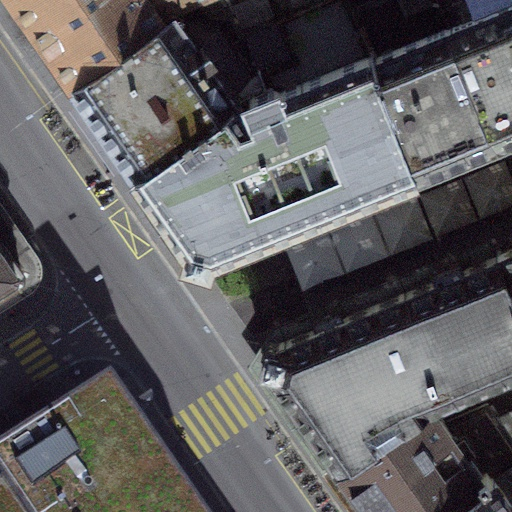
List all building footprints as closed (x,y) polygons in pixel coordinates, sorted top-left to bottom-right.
[(18,0),(72,77),(161,14),(173,14),(230,15),(237,34),(279,17),(320,0),(18,0)] [(233,99),(134,168),(188,245),(199,248),(210,250),(417,168),(350,5),(347,0),(320,0),(279,17),(296,57),(263,70),(270,85),(248,94),(252,108),(242,114),(233,99)] [(440,0),(449,23),(494,135),(511,127),(511,0),(347,0),(350,5),(363,0),(440,0)] [(363,0),(350,5),(417,168),(494,135),(449,23),(440,0),(363,0)] [(161,14),(72,77),(78,86),(127,158),(134,168),(233,99),(173,14),(161,14)] [(0,282),(23,268),(0,235),(0,282)] [(511,243),(497,250),(511,286),(511,243)] [(279,338),(273,366),(305,413),(337,459),(427,396),(430,399),(471,380),(511,363),(511,286),(497,250),(279,338)] [(193,511),(110,392),(0,461),(0,511),(193,511)] [(427,396),(337,459),(374,511),(437,511),(511,460),(511,436),(487,402),(451,427),(430,399),(427,396)] [(511,511),(511,460),(437,511),(511,511)]
